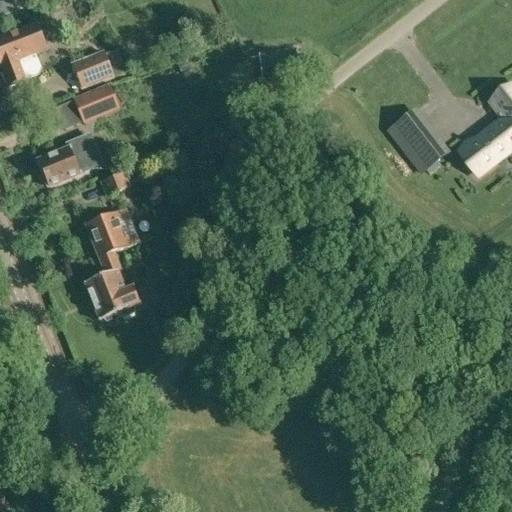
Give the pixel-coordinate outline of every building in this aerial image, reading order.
[(1,69),(9,89),(27,82),(26,80),(39,75),(42,69),(36,55),(48,50),(37,24),(0,38),(0,67),(1,69)] [(71,65),(82,92),(128,74),(119,50),(106,55),(104,52),(71,65)] [(247,60),(256,81),(297,75),(294,53),(247,60)] [(74,101),(85,128),(121,111),(110,85),(74,101)] [(511,87),(490,105),(502,120),(503,119),(511,130),(511,87)] [(389,132),(405,153),(429,134),(413,113),(389,132)] [(511,130),(503,119),(502,120),(464,150),(483,174),(511,151),(511,130)] [(429,134),(405,153),(422,174),(446,156),(429,134)] [(38,163),(48,189),(82,175),(105,165),(92,135),(69,145),(71,150),(38,163)] [(222,173),(240,178),(249,148),(231,143),(222,173)] [(100,183),(106,198),(131,188),(125,174),(100,183)] [(86,226),(106,277),(118,273),(119,274),(122,272),(115,254),(140,244),(126,210),(86,226)] [(85,285),(99,322),(140,306),(133,289),(126,292),(119,274),(118,273),(106,277),(85,285)] [(222,365),(229,368),(231,363),(224,360),(222,365)] [(0,511),(10,511),(1,489),(0,489),(0,511)]
